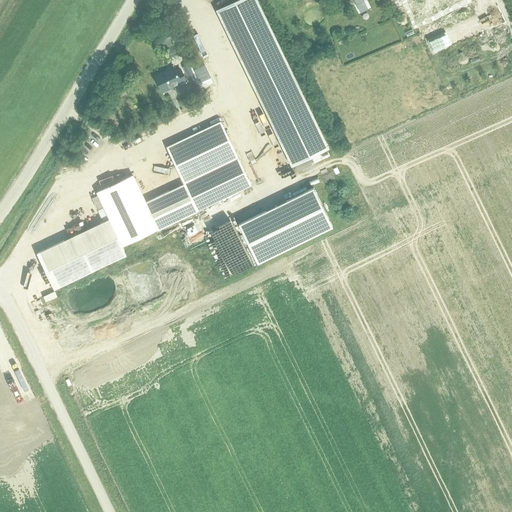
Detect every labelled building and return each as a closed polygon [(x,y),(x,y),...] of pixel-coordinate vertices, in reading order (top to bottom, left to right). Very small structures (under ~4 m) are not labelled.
[(241,0),(217,12),(291,165),(328,147),(257,0),(241,0)] [(401,0),(408,12),(423,6),(419,0),(401,0)] [(226,32),(220,35),(230,56),(236,53),(226,32)] [(174,85),(185,80),(180,69),(175,71),(174,68),(155,77),(162,92),(174,87),(174,85)] [(97,192),(109,219),(34,255),(52,291),(127,255),(123,247),(159,229),(159,230),(198,212),(197,211),(251,185),(221,121),(167,147),(184,184),(146,202),(133,175),(97,192)] [(264,135),(257,138),(268,162),(274,159),(264,135)] [(351,139),(339,144),(342,150),(353,144),(351,139)] [(332,158),(316,157),(315,172),(331,173),(332,158)] [(278,205),(239,224),(258,263),(333,227),(314,187),(278,205)] [(28,283),(22,285),(25,293),(31,290),(28,283)] [(51,339),(43,340),(43,333),(38,333),(40,355),(52,354),(51,339)]
